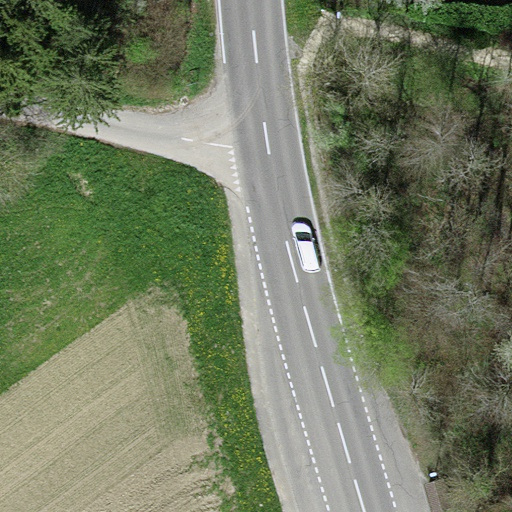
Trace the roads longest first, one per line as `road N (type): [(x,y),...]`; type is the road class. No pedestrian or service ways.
road 1 (secondary): [(272,159),(296,278),(365,511)]
road 2 (unclassified): [(272,159),(0,112)]
road 3 (secondary): [(257,0),(272,159)]
